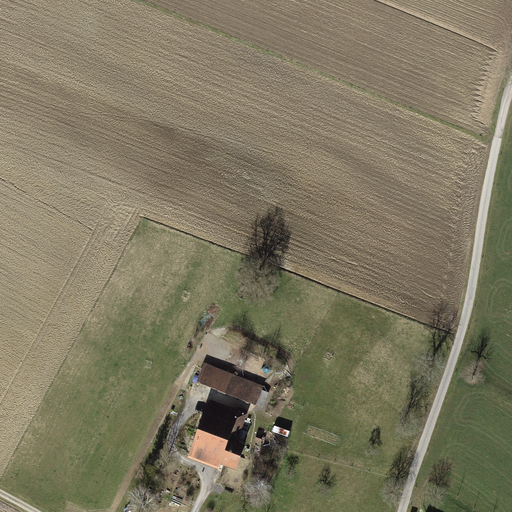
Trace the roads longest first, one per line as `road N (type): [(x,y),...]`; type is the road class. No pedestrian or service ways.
road 1 (track): [(403,511),(467,314),(505,100)]
road 2 (track): [(195,511),(203,471),(175,453),(172,433),(204,395),(247,408)]
